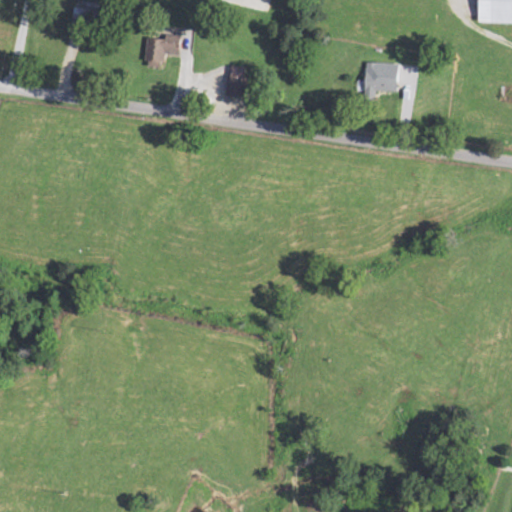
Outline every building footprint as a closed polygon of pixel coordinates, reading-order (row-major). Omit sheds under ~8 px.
[(511,0),(483,0),(482,22),(511,22),(511,0)] [(75,19),(97,19),(97,8),(75,8),(75,19)] [(148,35),(147,62),(166,63),(167,53),(181,53),(181,36),(148,35)] [(379,62),(368,62),(368,96),(379,96),(379,91),(399,91),(399,69),(379,69),(379,62)] [(247,65),(231,65),(231,96),(247,96),(247,65)]
